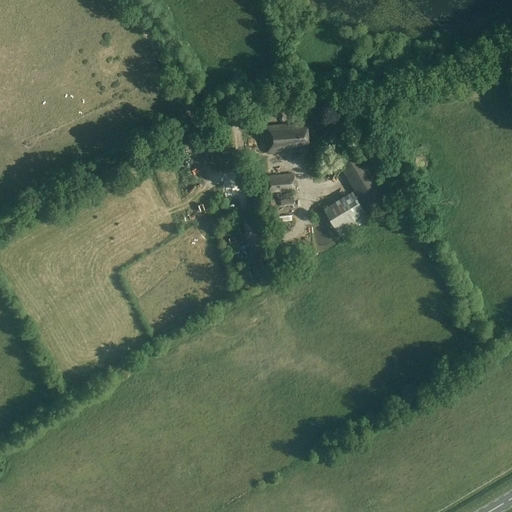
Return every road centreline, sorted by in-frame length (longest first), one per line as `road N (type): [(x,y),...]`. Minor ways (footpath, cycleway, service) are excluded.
road 1 (track): [(511,41),(387,95),(266,103),(218,116),(120,159),(0,227)]
road 2 (track): [(103,0),(140,24),(198,126)]
road 3 (track): [(233,111),(250,256)]
